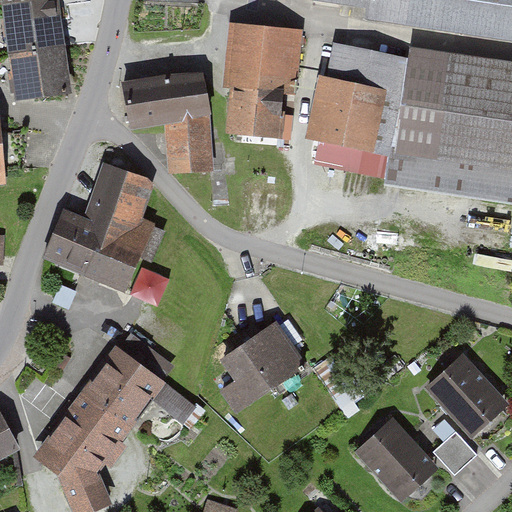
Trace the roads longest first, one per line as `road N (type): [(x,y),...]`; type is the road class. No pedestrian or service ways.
road 1 (residential): [(85,116),(129,144),(224,238),(511,319)]
road 2 (track): [(511,53),(274,18),(209,0)]
road 3 (residential): [(0,345),(85,116)]
road 4 (residential): [(85,116),(119,0)]
